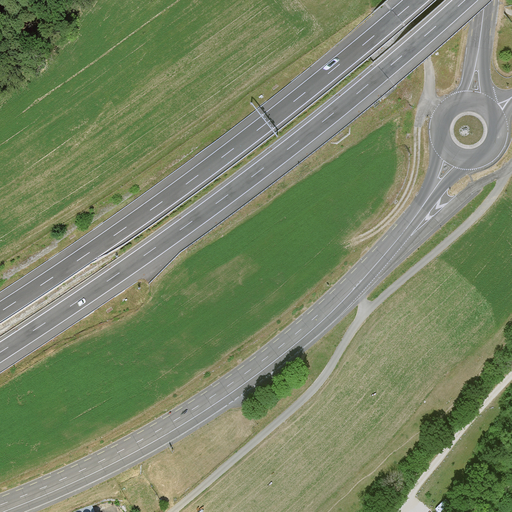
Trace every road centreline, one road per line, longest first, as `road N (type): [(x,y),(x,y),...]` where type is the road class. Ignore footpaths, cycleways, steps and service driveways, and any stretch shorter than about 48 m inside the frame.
road 1 (motorway): [(0,353),(271,162),(465,0)]
road 2 (primary): [(0,507),(132,447),(268,359),(372,266),(451,157)]
road 3 (motorway): [(415,0),(155,206),(0,311)]
road 4 (track): [(511,375),(400,511)]
road 5 (track): [(428,96),(411,184),(387,220),(354,240)]
